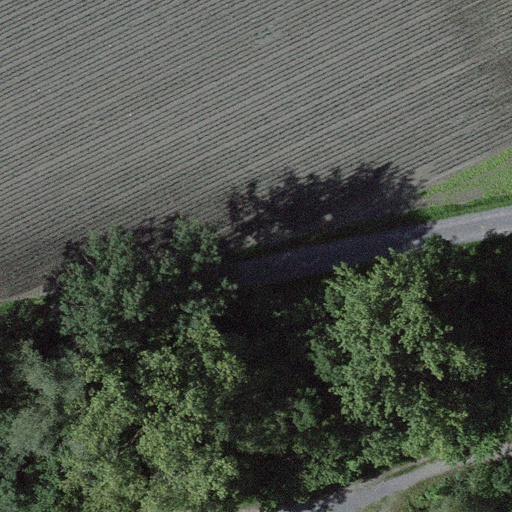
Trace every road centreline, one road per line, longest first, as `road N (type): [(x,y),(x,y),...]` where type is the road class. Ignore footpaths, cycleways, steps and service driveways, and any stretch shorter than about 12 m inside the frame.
road 1 (track): [(0,335),(511,222)]
road 2 (track): [(511,445),(466,453),(337,511)]
